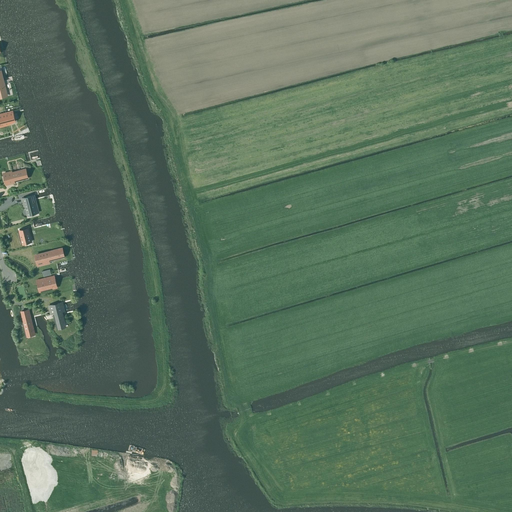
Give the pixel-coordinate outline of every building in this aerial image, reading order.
[(13,111),(0,113),(0,126),(7,125),(6,124),(8,123),(9,124),(8,121),(15,120),(13,111)] [(11,172),(3,174),(5,182),(9,181),(9,183),(14,182),(14,179),(23,177),(22,170),(12,173),(11,172)] [(34,195),(21,198),(23,202),(24,202),(28,215),(35,213),(31,196),(34,195)] [(21,232),(19,233),(22,244),(31,242),(31,241),(29,242),(27,234),(29,234),(28,230),(29,230),(28,228),(21,230),(21,232)] [(44,264),(49,263),(48,259),(59,256),(57,250),(35,255),(37,262),(43,260),(44,264)] [(53,286),(52,281),(49,282),(48,278),(46,278),(44,278),(45,283),(37,284),(39,290),(53,286)] [(64,323),(59,303),(49,305),(51,314),(55,313),(58,324),(64,323)] [(29,309),(21,311),(27,335),(34,333),(29,309)]
